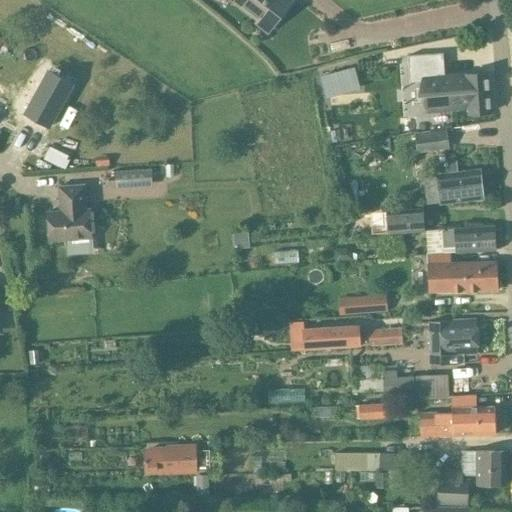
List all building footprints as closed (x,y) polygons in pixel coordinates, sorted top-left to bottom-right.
[(235,0),(234,2),(256,19),(253,24),(267,34),(272,27),(290,3),(285,0),(235,0)] [(409,80),(425,79),(428,109),(469,106),(470,115),(489,113),(486,73),(467,75),(467,76),(441,78),(439,56),(443,55),(443,54),(407,56),(409,80)] [(47,71),(24,114),(48,127),(71,84),(47,71)] [(353,102),(356,139),(377,137),(373,100),(353,102)] [(417,153),(449,149),(447,130),(415,134),(417,153)] [(436,165),(437,176),(441,204),(483,198),(479,170),(456,173),(454,162),(436,165)] [(152,169),(114,171),(115,189),(153,187),(152,169)] [(49,240),(91,237),(89,209),(86,209),(84,185),(59,186),(60,211),(47,211),(49,240)] [(423,208),(386,210),(387,234),(425,232),(423,208)] [(455,229),(450,230),(441,230),(443,247),(456,247),(456,251),(495,249),(494,228),(455,230),(455,229)] [(335,249),(335,261),(352,260),(352,252),(347,247),(335,249)] [(428,254),(429,265),(430,291),(497,288),(496,262),(450,264),(450,253),(428,254)] [(347,314),(387,311),(386,295),(346,298),(347,314)] [(464,364),(464,354),(476,354),(475,320),(430,321),(431,365),(464,364)] [(360,347),(400,344),(399,327),(359,330),(359,324),(307,328),(307,321),(289,322),(291,352),(304,351),(304,350),(360,346),(360,347)] [(384,392),(382,366),(350,368),(352,394),(384,392)] [(447,398),(446,397),(446,374),(415,375),(416,391),(416,400),(447,398)] [(358,420),(391,418),(390,405),(357,407),(358,420)] [(452,408),(453,413),(419,413),(420,437),(453,437),(453,434),(495,433),(494,407),(452,408)] [(168,473),(196,471),(210,471),(209,450),(195,451),(195,446),(173,447),(173,450),(146,451),(147,472),(167,471),(168,473)] [(463,471),(462,475),(477,475),(477,486),(505,486),(505,452),(477,452),(464,451),(463,471)] [(417,453),(367,454),(367,470),(417,469),(417,453)] [(441,469),(440,480),(431,480),(430,501),(466,503),(467,482),(462,482),(462,475),(463,471),(441,469)] [(377,473),(377,484),(388,484),(388,481),(388,473),(377,473)]
